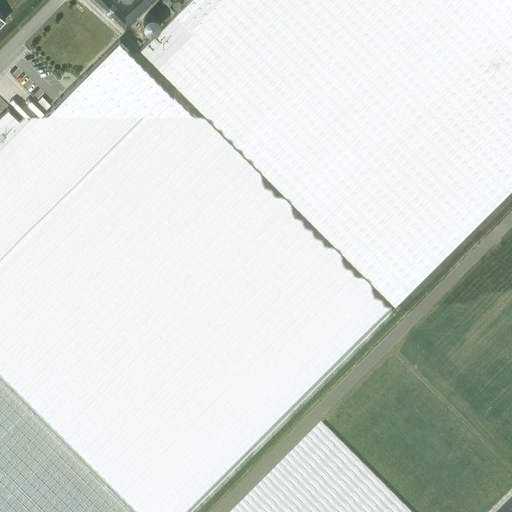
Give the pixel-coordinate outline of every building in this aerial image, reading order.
[(511,0),(188,0),(140,48),(395,304),(511,187),(511,0)] [(61,97),(29,128),(0,157),(0,380),(131,511),(191,511),(391,312),(118,40),(87,71),(86,71),(63,94),(61,97)] [(0,114),(0,157),(29,128),(8,107),(0,114)] [(495,511),(511,495),(511,471),(393,353),(321,425),(233,511),(495,511)] [(127,511),(0,384),(0,511),(127,511)]
